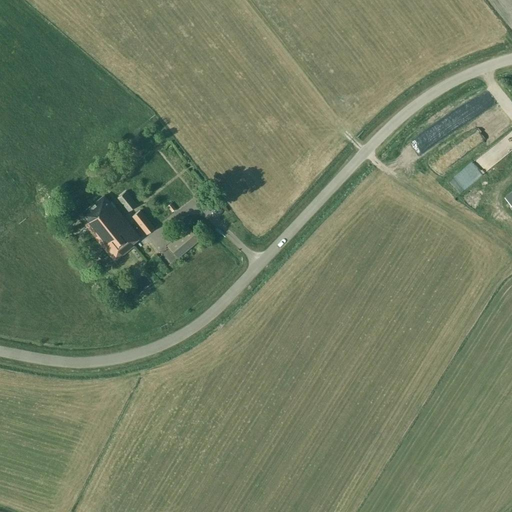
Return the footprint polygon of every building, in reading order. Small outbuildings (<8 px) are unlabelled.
[(501,107),(455,145),(465,158),(511,120),(501,107)] [(504,136),(453,177),(461,186),(511,146),(504,136)] [(436,185),(452,173),(439,157),(424,169),(436,185)] [(505,190),(511,184),(511,177),(501,186),(505,190)] [(455,178),(448,181),(455,194),(461,191),(455,178)] [(128,212),(137,205),(125,191),(117,198),(128,212)] [(84,224),(96,239),(123,217),(111,202),(110,203),(104,195),(79,215),(85,222),(84,224)] [(171,203),(167,206),(171,212),(176,209),(171,203)] [(140,210),(132,216),(146,234),(155,228),(140,210)] [(140,237),(123,217),(96,239),(114,261),(134,245),(132,243),(140,237)] [(166,244),(178,258),(199,240),(188,226),(166,244)]
